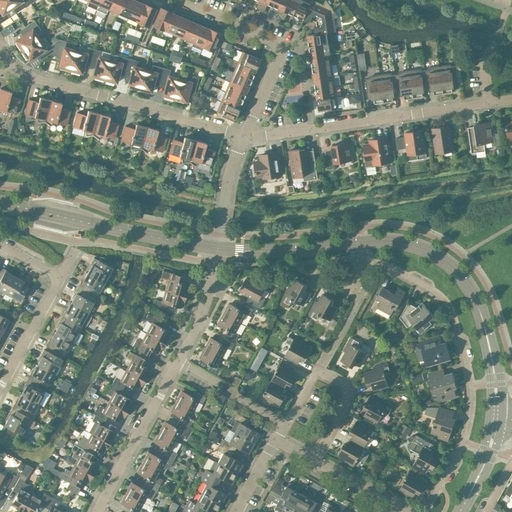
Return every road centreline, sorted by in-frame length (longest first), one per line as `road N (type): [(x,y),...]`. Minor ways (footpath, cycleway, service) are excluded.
road 1 (residential): [(425,511),(464,441),(469,371),(448,304),(383,264),(361,261)]
road 2 (tertiary): [(494,417),(489,345),(465,281),(422,249),(359,243)]
road 3 (residential): [(244,137),(21,76),(9,64)]
road 4 (residential): [(244,137),(488,104)]
road 5 (tertiary): [(218,250),(0,202)]
road 6 (residential): [(179,0),(284,48),(244,137)]
road 7 (residential): [(313,461),(346,387),(315,372),(286,425)]
road 8 (residential): [(96,511),(178,360)]
road 9 (residential): [(361,261),(216,262)]
road 10 (tertiary): [(359,243),(218,250)]
road 11 (unclassified): [(0,388),(60,276)]
road 12 (unclassified): [(286,425),(178,360)]
